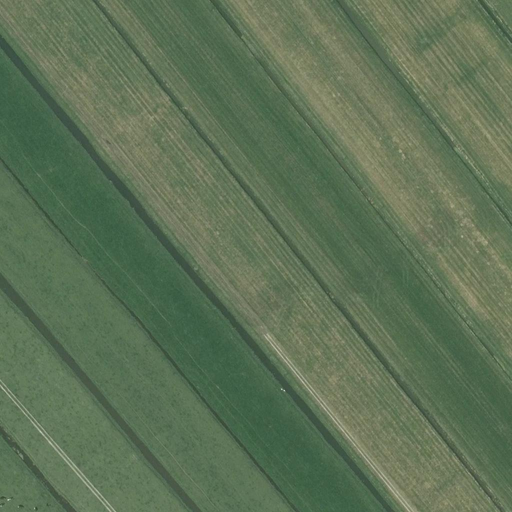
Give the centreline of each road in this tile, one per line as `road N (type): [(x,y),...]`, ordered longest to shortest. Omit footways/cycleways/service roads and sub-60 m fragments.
road 1 (track): [(411,511),(0,11)]
road 2 (track): [(511,194),(361,0)]
road 3 (track): [(114,511),(0,380)]
